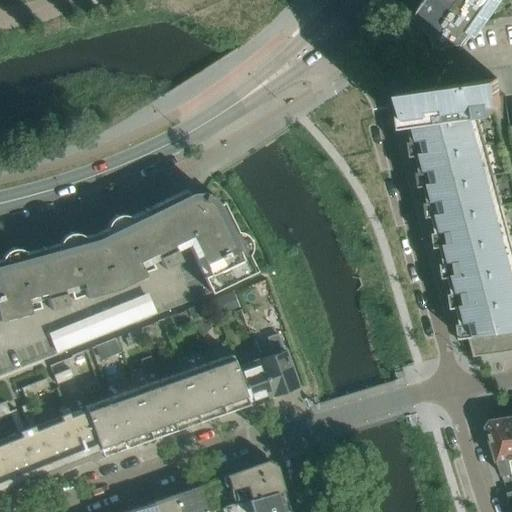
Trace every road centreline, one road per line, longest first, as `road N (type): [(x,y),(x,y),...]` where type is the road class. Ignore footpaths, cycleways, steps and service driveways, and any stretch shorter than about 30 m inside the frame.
road 1 (residential): [(370,88),(453,389)]
road 2 (secondary): [(0,204),(130,162),(240,101)]
road 3 (residential): [(47,511),(289,430)]
road 4 (residential): [(289,430),(453,389)]
road 5 (residential): [(370,88),(424,69),(511,55)]
road 6 (secondary): [(338,0),(240,101)]
road 7 (residential): [(493,511),(453,389)]
